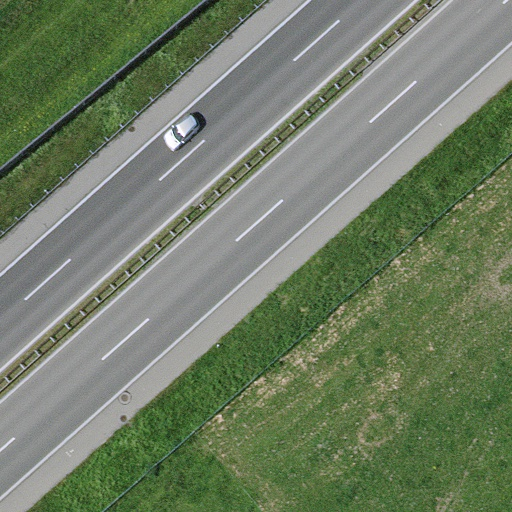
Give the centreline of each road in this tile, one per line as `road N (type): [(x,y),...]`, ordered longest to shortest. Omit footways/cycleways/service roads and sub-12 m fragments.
road 1 (motorway): [(0,450),(506,0)]
road 2 (motorway): [(362,0),(0,322)]
